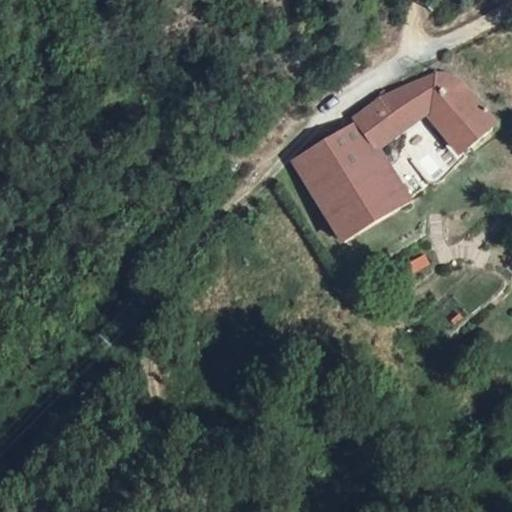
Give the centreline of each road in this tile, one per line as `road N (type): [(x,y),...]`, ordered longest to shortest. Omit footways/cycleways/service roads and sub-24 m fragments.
road 1 (track): [(324,117),(189,242),(154,296),(148,350),(159,428),(214,511)]
road 2 (unclassified): [(324,117),(409,56),(511,7)]
